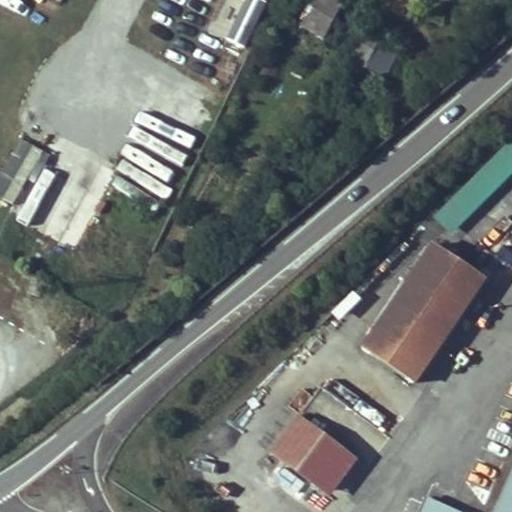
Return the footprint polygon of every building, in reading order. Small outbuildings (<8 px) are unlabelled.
[(315,0),(301,29),(323,41),(344,0),(315,0)] [(351,60),(365,68),(380,39),(366,32),(351,60)] [(380,57),(387,43),(380,39),(365,68),(363,72),(380,81),(390,62),(380,57)] [(46,226),(74,169),(45,155),(46,152),(16,137),(0,168),(0,197),(16,206),(14,211),(46,226)] [(511,139),(430,213),(446,232),(511,173),(511,139)] [(437,347),(483,280),(433,245),(362,348),(411,384),(437,347)] [(331,498),(355,455),(290,418),(265,461),(331,498)] [(416,511),(511,511),(511,462),(491,511),(457,511),(422,498),(416,511)]
